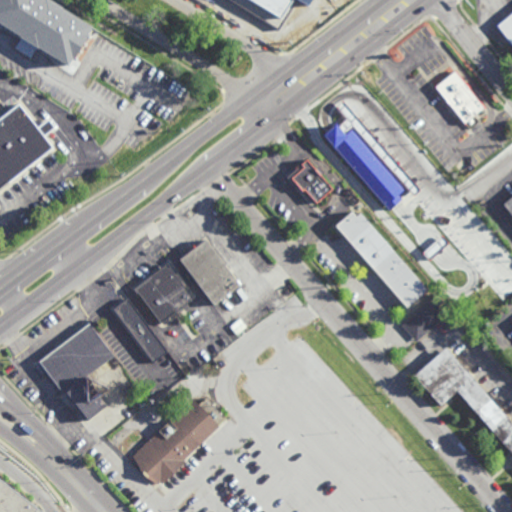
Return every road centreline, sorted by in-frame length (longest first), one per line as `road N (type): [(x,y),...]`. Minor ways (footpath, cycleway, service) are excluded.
road 1 (primary): [(0,327),(429,0)]
road 2 (primary): [(380,0),(0,283)]
road 3 (residential): [(508,511),(210,169)]
road 4 (residential): [(262,64),(244,42),(176,0),(139,26),(232,83),(273,83),(262,64)]
